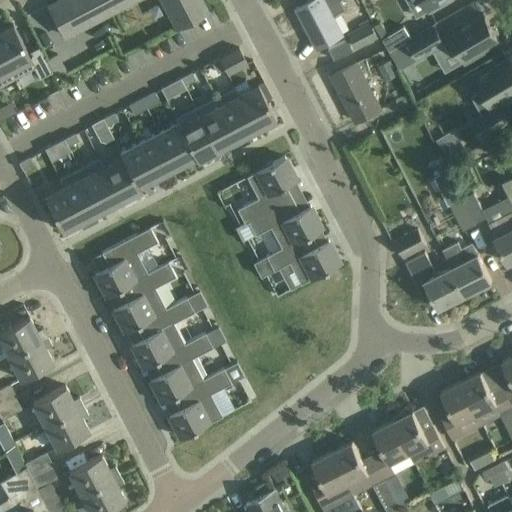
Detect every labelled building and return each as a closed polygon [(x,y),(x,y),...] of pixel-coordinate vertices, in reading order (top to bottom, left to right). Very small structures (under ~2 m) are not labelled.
[(65,36),(83,27),(132,0),(160,0),(175,27),(206,11),(200,0),(58,0),(49,5),(65,36)] [(311,0),(297,7),(318,48),(342,35),(332,15),(343,9),(338,0),(311,0)] [(430,12),(430,11),(447,1),(446,0),(407,0),(417,17),(429,10),(430,12)] [(466,20),(448,30),(447,31),(448,34),(442,37),(435,24),(412,37),(411,36),(406,39),(407,40),(407,41),(418,59),(444,44),(449,52),(457,48),(465,63),(484,52),(483,49),(499,40),(497,36),(499,33),(494,25),(490,25),(484,13),(467,23),(466,20)] [(355,45),(377,34),(372,23),(349,35),(355,45)] [(406,39),(411,36),(404,25),(389,34),(383,24),(376,28),(390,50),(407,41),(406,40),(407,40),(406,39)] [(13,25),(0,31),(0,49),(15,77),(34,67),(39,78),(52,71),(39,46),(28,52),(13,25)] [(346,39),(328,48),(334,60),(352,50),(346,39)] [(407,41),(390,50),(400,69),(418,59),(407,41)] [(227,74),(247,63),(239,47),(219,58),(227,74)] [(0,84),(15,77),(0,49),(0,84)] [(385,62),(380,51),(365,58),(371,67),(377,64),(386,81),(398,74),(391,60),(385,62)] [(57,53),(46,59),(50,68),(56,78),(68,72),(57,53)] [(220,62),(217,55),(206,60),(210,67),(220,62)] [(495,62),(473,75),(482,89),(471,95),(482,113),(471,119),(482,138),(511,121),(501,104),(511,97),(511,60),(511,61),(509,57),(496,65),(495,62)] [(356,121),(374,112),(380,108),(356,62),(332,75),(356,121)] [(195,79),(191,72),(180,77),(184,85),(195,79)] [(184,85),(180,78),(169,83),(173,91),(184,85)] [(239,94),(238,94),(255,128),(275,118),(258,84),(239,94)] [(238,94),(233,86),(214,96),(236,138),(255,128),(238,94)] [(154,92),(141,98),(146,107),(159,101),(154,92)] [(236,138),(214,96),(195,106),(217,148),(236,138)] [(146,107),(141,98),(129,105),(133,114),(146,107)] [(195,155),(196,158),(216,147),(194,105),(174,115),(178,121),(195,155)] [(414,111),(401,118),(405,125),(418,119),(414,111)] [(118,119),(114,112),(103,118),(107,125),(118,119)] [(108,128),(107,125),(103,118),(92,124),(103,144),(114,138),(108,128)] [(195,155),(178,121),(159,131),(176,165),(195,156),(195,155)] [(176,165),(159,131),(139,141),(157,175),(168,169),(176,165)] [(64,138),(68,146),(79,140),(75,133),(64,138)] [(66,142),(62,135),(51,141),(55,148),(66,142)] [(157,175),(139,141),(120,152),(122,155),(138,185),(139,185),(157,175)] [(138,185),(122,155),(102,165),(120,199),(140,189),(138,185)] [(18,162),(22,169),(33,164),(29,156),(18,162)] [(292,197),(286,185),(296,179),(284,156),(246,176),(258,197),(237,208),(244,222),(248,220),(292,197)] [(102,165),(98,157),(79,167),(101,209),(120,199),(102,165)] [(101,209),(79,167),(60,177),(64,185),(82,219),(88,215),(101,209)] [(82,219),(64,185),(44,196),(62,229),(82,219)] [(474,191),(462,198),(476,224),(488,218),(474,191)] [(321,227),(310,205),(299,210),(292,197),(248,220),(255,234),(270,226),(281,248),(311,232),(321,227)] [(462,198),(451,203),(465,230),(476,224),(462,198)] [(511,260),(511,213),(508,215),(507,214),(489,223),(497,238),(496,238),(509,263),(511,260)] [(136,252),(157,241),(149,226),(101,252),(108,265),(94,272),(106,294),(120,287),(147,272),(136,252)] [(418,228),(395,240),(403,256),(427,245),(418,228)] [(265,257),(273,271),(288,263),(299,284),(340,262),(329,239),(318,245),(311,232),(281,248),(265,257)] [(451,268),(464,295),(492,281),(472,242),(461,247),(458,241),(442,249),(448,261),(452,268),(451,268)] [(438,308),(464,295),(451,268),(437,275),(425,251),(406,261),(418,285),(425,281),(438,308)] [(155,287),(176,276),(168,261),(147,272),(120,287),(127,300),(113,308),(124,330),(135,324),(166,308),(155,287)] [(173,323),(194,311),(187,297),(166,308),(135,324),(142,337),(131,343),(143,365),(154,359),(184,343),(173,323)] [(8,356),(47,335),(43,327),(37,330),(29,316),(0,330),(0,340),(2,344),(0,344),(0,359),(8,355),(8,356)] [(192,358),(213,347),(205,332),(184,343),(154,359),(161,373),(150,378),(162,400),(172,395),(203,379),(192,358)] [(47,335),(8,356),(20,379),(53,361),(45,347),(52,344),(47,335)] [(511,379),(511,380),(501,386),(511,405),(511,355),(502,360),(511,379)] [(211,393),(232,382),(224,368),(203,379),(172,395),(179,408),(169,414),(181,437),(222,415),(211,393)] [(481,371),(461,382),(477,413),(483,424),(501,414),(503,413),(504,413),(511,409),(511,405),(501,386),(491,391),(481,371)] [(451,411),(441,416),(452,439),(463,433),(458,423),(477,413),(461,382),(441,391),(451,411)] [(0,416),(2,419),(22,408),(10,383),(0,388),(0,416)] [(31,402),(43,425),(83,404),(79,396),(73,399),(65,385),(31,402)] [(87,413),(83,404),(43,425),(55,448),(89,431),(81,416),(87,413)] [(503,413),(501,414),(511,435),(511,409),(504,413),(503,413)] [(414,462),(422,458),(422,459),(445,447),(434,424),(423,430),(413,410),(393,421),(414,462)] [(395,473),(395,472),(414,462),(393,421),(373,430),(383,450),(373,455),(385,478),(395,473)] [(10,434),(0,439),(5,449),(15,444),(10,434)] [(353,494),(385,478),(373,455),(363,460),(353,441),(332,451),(348,483),(347,483),(353,494)] [(324,508),(342,499),(346,497),(341,486),(347,483),(348,483),(332,451),(313,461),(323,481),(312,486),(324,508)] [(57,497),(45,503),(38,488),(59,477),(45,452),(25,463),(27,467),(26,467),(49,510),(61,504),(57,497)] [(68,471),(80,494),(119,473),(115,465),(109,468),(101,454),(68,471)] [(21,455),(10,461),(17,472),(26,467),(27,467),(25,463),(21,455)] [(479,455),(471,459),(476,469),(484,465),(479,455)] [(493,466),(502,483),(509,479),(504,470),(509,468),(505,460),(493,466)] [(285,464),(269,472),(274,482),(290,474),(285,464)] [(502,483),(493,466),(482,471),(486,479),(490,477),(495,486),(502,483)] [(0,511),(50,511),(49,510),(26,467),(17,472),(0,481),(10,498),(0,503),(0,511)] [(123,481),(119,473),(80,494),(89,511),(100,511),(125,499),(117,484),(123,481)] [(446,490),(444,486),(431,493),(433,497),(446,490)] [(246,503),(250,511),(287,511),(275,488),(246,503)] [(394,496),(395,496),(399,505),(409,500),(404,491),(394,496)] [(511,511),(511,503),(508,494),(488,504),(491,511),(511,511)]
